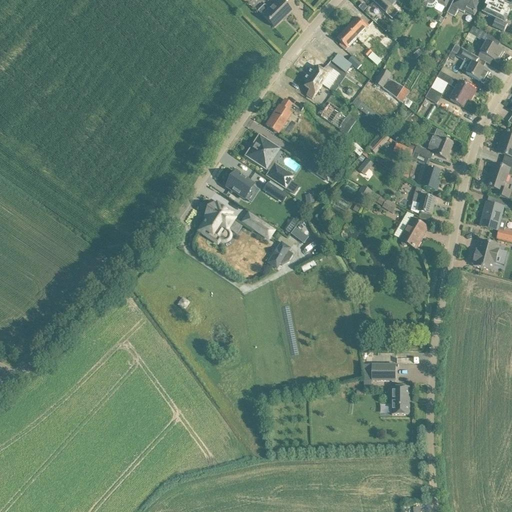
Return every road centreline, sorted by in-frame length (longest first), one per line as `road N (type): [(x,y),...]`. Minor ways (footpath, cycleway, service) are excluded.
road 1 (unclassified): [(16,378),(171,224),(288,56),(337,0)]
road 2 (unclassified): [(436,511),(432,370),(464,174),(477,134),(511,77)]
